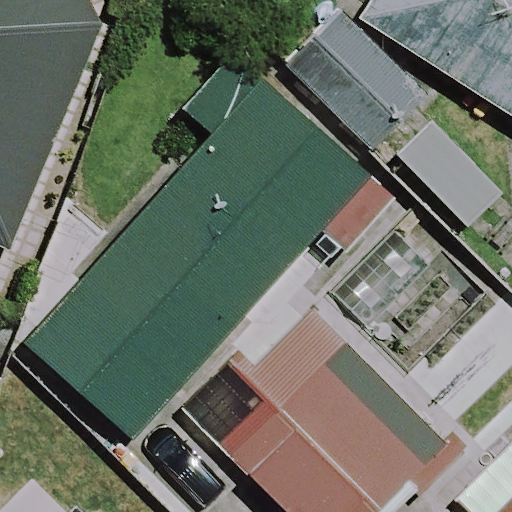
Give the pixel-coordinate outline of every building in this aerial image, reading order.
[(67,57),(92,45),(70,0),(0,0),(0,245),(16,249),(67,57)] [(511,0),(374,0),(357,27),(511,126),(511,0)] [(417,103),(325,14),(274,66),(366,156),(417,103)] [(363,185),(220,54),(166,113),(204,147),(18,348),(123,445),(363,185)] [(272,511),(408,511),(464,455),(429,421),(397,453),(313,372),(340,344),(293,299),(177,419),(272,511)] [(511,511),(511,440),(440,511),(511,511)]
